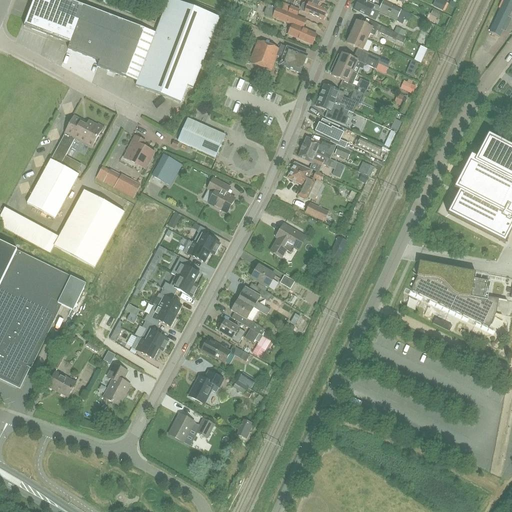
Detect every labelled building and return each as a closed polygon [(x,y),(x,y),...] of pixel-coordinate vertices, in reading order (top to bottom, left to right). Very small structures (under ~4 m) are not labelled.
[(137,82),(140,74),(155,34),(66,0),(33,0),(23,26),(69,44),(67,49),(99,61),(97,67),(126,78),(137,82)] [(140,74),(137,82),(135,86),(180,103),(186,86),(192,88),(219,18),(172,0),(167,0),(155,34),(140,74)] [(325,1),(321,0),(305,0),(304,3),(302,4),(300,8),(302,11),(323,20),(328,9),(322,6),(325,1)] [(396,21),(401,10),(383,2),(380,7),(376,5),(374,5),(362,0),(358,0),(353,10),(375,21),(378,13),(396,21)] [(498,13),(489,32),(500,37),(511,11),(511,0),(503,0),(502,3),(500,2),(497,6),(500,8),(498,13)] [(287,13),(297,17),(300,10),(291,6),(287,13)] [(312,45),(316,35),(303,29),(306,21),(297,17),(287,13),(273,7),(270,16),(292,25),(287,35),(312,45)] [(442,14),(435,10),(433,9),(431,15),(440,19),(442,14)] [(356,21),(351,32),(367,39),(370,34),(375,36),(377,31),(378,32),(403,44),(405,39),(403,37),(393,33),(370,21),(367,26),(356,21)] [(396,27),(393,33),(403,37),(405,32),(396,27)] [(367,39),(351,32),(347,43),(363,50),(367,39)] [(258,41),(249,63),(271,71),(277,56),(282,58),(280,66),(300,74),(307,55),(281,45),(280,49),(258,41)] [(362,69),(364,64),(342,54),(341,56),(338,54),(334,64),(337,65),(353,72),(357,74),(360,68),(362,69)] [(367,59),(377,64),(388,69),(390,63),(380,59),(369,54),(367,59)] [(367,59),(364,64),(365,64),(375,69),(377,64),(367,59)] [(353,72),(337,65),(334,64),(330,73),(333,74),(332,76),(342,81),(340,86),(364,97),(366,91),(352,85),(357,74),(353,72)] [(0,71),(0,130),(31,148),(56,103),(0,71)] [(412,85),(405,82),(402,90),(409,93),(412,85)] [(320,96),(346,106),(345,107),(352,109),(355,102),(347,99),(348,99),(343,97),(345,93),(339,91),(324,85),(320,96)] [(400,106),(404,97),(399,95),(395,103),(400,106)] [(345,107),(346,106),(320,96),(316,107),(331,112),(331,111),(335,112),(342,115),(347,116),(348,112),(344,110),(345,107)] [(326,121),(340,127),(342,128),(345,121),(329,115),(326,121)] [(74,118),(27,205),(55,221),(79,176),(61,166),(75,140),(92,149),(100,134),(102,135),(105,129),(98,126),(97,127),(89,123),(87,127),(81,124),(82,122),(74,118)] [(215,158),(225,136),(187,119),(178,142),(215,158)] [(390,129),(397,132),(402,123),(395,119),(390,129)] [(320,123),(315,133),(331,140),(331,142),(337,145),(345,148),(347,143),(340,140),(341,137),(336,134),(338,130),(332,127),(331,128),(320,123)] [(511,147),(488,135),(474,163),(468,160),(451,192),(457,196),(448,215),(505,244),(511,229),(511,147)] [(382,147),(361,137),(357,145),(367,150),(366,152),(375,156),(373,159),(376,161),(382,147)] [(330,160),(337,145),(331,142),(330,143),(320,138),(318,143),(306,138),(302,148),(330,160)] [(133,142),(125,158),(135,164),(136,163),(144,167),(152,152),(133,142)] [(348,160),(351,152),(338,147),(334,155),(348,160)] [(337,163),(330,160),(302,148),(298,157),(312,164),(312,163),(321,167),(322,165),(334,170),(337,163)] [(180,166),(164,157),(152,178),(165,185),(171,174),(174,176),(180,166)] [(307,178),(310,172),(295,165),(289,178),(303,185),(298,196),(304,198),(307,197),(313,183),(312,181),(307,178)] [(339,175),(346,178),(351,169),(344,165),(339,175)] [(137,187),(110,172),(110,171),(103,167),(96,178),(104,183),(105,181),(115,187),(114,188),(131,198),(137,187)] [(363,174),(369,177),(372,170),(366,167),(363,174)] [(323,175),(316,172),(313,179),(320,182),(323,175)] [(227,214),(235,199),(222,192),(225,185),(213,179),(208,189),(214,193),(208,204),(227,214)] [(85,191),(80,200),(59,238),(54,247),(94,268),(124,213),(85,191)] [(144,219),(157,225),(168,201),(155,195),(144,219)] [(328,212),(310,204),(306,213),(324,220),(328,212)] [(172,219),(177,209),(172,207),(168,217),(172,219)] [(4,208),(0,216),(0,227),(50,254),(59,238),(4,208)] [(269,252),(275,256),(282,260),(287,251),(291,253),(294,247),(299,249),(305,239),(297,234),(298,233),(283,224),(275,238),(276,239),(269,252)] [(198,233),(193,243),(210,254),(214,256),(220,245),(206,237),(209,232),(200,227),(197,233),(198,233)] [(341,255),(347,242),(338,238),(332,251),(341,255)] [(210,254),(193,243),(189,241),(183,252),(205,264),(210,254)] [(86,285),(70,277),(0,242),(0,376),(18,385),(57,304),(73,312),(86,285)] [(149,247),(142,269),(147,271),(155,249),(149,247)] [(199,275),(188,269),(191,263),(180,258),(171,274),(175,276),(193,285),(199,275)] [(475,273),(419,262),(417,276),(411,290),(489,328),(496,314),(499,299),(485,296),(488,281),(474,278),(475,273)] [(275,276),(258,266),(255,272),(254,272),(251,277),(252,277),(251,278),(267,288),(275,276)] [(193,285),(175,276),(170,286),(165,283),(162,290),(163,290),(174,296),(177,290),(192,298),(198,287),(193,285)] [(288,288),(287,290),(292,293),(297,284),(294,282),(284,276),(280,283),(288,288)] [(238,299),(253,308),(267,316),(270,310),(257,302),(260,297),(268,302),(271,296),(251,284),(248,290),(244,288),(238,299)] [(182,307),(172,301),(174,296),(163,290),(160,296),(164,298),(159,308),(176,318),(182,307)] [(97,291),(82,318),(96,326),(111,299),(97,291)] [(247,319),(253,308),(238,299),(231,311),(235,313),(232,318),(262,336),(265,330),(255,324),(255,323),(247,319)] [(176,318),(159,308),(154,305),(149,316),(147,315),(144,321),(146,322),(157,328),(160,323),(170,328),(176,318)] [(237,343),(244,332),(239,329),(239,328),(225,320),(218,332),(237,343)] [(169,341),(156,334),(159,329),(157,328),(146,322),(142,328),(146,330),(141,340),(159,350),(163,352),(169,341)] [(80,331),(83,326),(77,323),(74,327),(80,331)] [(259,343),(262,337),(250,329),(245,338),(253,343),(255,341),(259,343)] [(271,342),(262,337),(259,343),(258,344),(266,349),(271,342)] [(159,350),(141,340),(137,338),(131,348),(153,360),(159,350)] [(99,350),(95,347),(96,344),(90,340),(86,346),(97,353),(99,350)] [(229,352),(220,347),(221,346),(213,341),(212,343),(207,340),(204,346),(203,345),(201,349),(201,351),(214,358),(225,364),(231,353),(240,358),(246,362),(249,356),(244,353),(233,347),(229,352)] [(63,358),(57,354),(50,367),(57,370),(63,358)] [(119,406),(130,385),(122,381),(127,372),(114,364),(107,377),(112,380),(103,398),(119,406)] [(68,397),(75,383),(55,372),(47,386),(68,397)] [(211,391),(217,394),(224,381),(209,373),(205,380),(199,376),(189,397),(204,404),(211,391)] [(255,382),(249,378),(244,385),(250,390),(255,382)] [(247,389),(237,382),(233,388),(243,395),(247,389)] [(179,415),(169,435),(183,442),(194,422),(179,415)] [(207,440),(215,425),(203,419),(195,433),(207,440)] [(237,435),(246,440),(249,434),(240,429),(237,435)]
